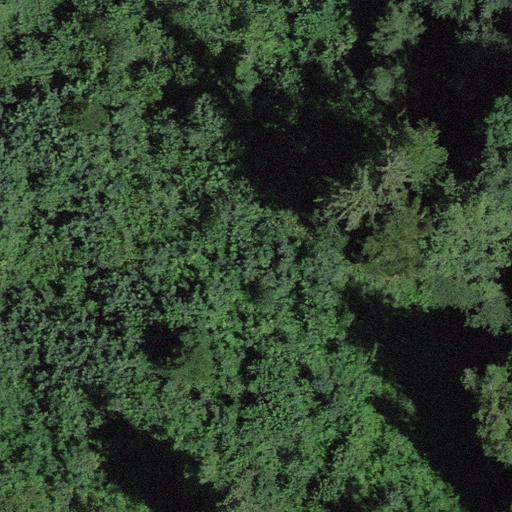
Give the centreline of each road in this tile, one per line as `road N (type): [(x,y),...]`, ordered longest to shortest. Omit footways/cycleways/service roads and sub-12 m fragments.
road 1 (track): [(235,0),(423,209),(367,511)]
road 2 (track): [(423,209),(400,0)]
